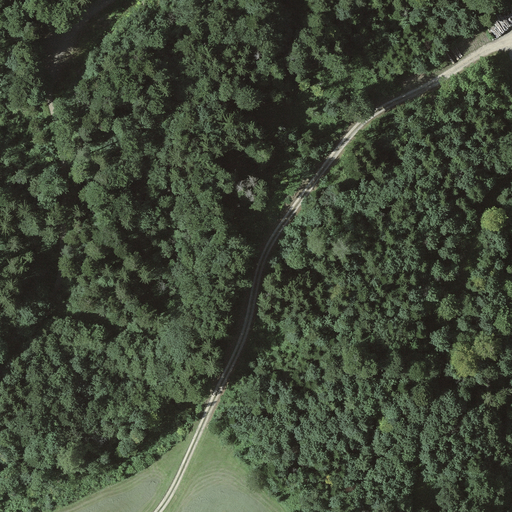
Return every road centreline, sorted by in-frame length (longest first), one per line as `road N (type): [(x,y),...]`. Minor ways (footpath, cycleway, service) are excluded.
road 1 (track): [(156,511),(220,386),(270,243),(338,151),(385,105),(511,41)]
road 2 (track): [(103,0),(52,60),(47,90),(63,158),(58,285),(41,325),(0,376)]
